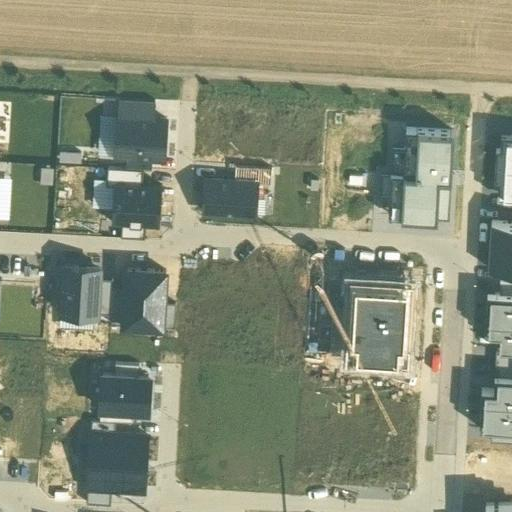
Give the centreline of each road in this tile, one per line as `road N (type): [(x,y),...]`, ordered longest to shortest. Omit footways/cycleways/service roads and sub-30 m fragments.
road 1 (track): [(0,62),(511,91)]
road 2 (residential): [(441,511),(184,499),(163,507)]
road 3 (residential): [(180,240),(203,234),(457,254)]
road 4 (residential): [(443,511),(457,254)]
road 5 (residential): [(0,240),(151,248),(180,240)]
road 6 (residential): [(479,88),(468,241),(457,254)]
road 7 (residential): [(188,72),(180,240)]
road 8 (residential): [(163,507),(172,372)]
